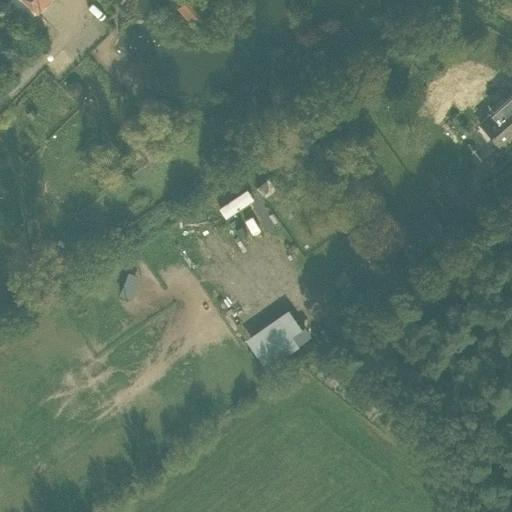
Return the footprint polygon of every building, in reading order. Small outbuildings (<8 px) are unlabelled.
[(23,0),(36,12),(48,0),(23,0)] [(203,13),(192,0),(186,0),(176,9),(190,25),(203,13)] [(0,65),(5,70),(14,61),(0,45),(0,43),(3,40),(0,36),(0,65)] [(503,148),(511,139),(511,93),(478,120),(503,148)] [(323,144),(313,152),(319,159),(329,151),(323,144)] [(511,164),(487,180),(494,191),(511,180),(511,164)] [(137,298),(145,275),(132,270),(123,293),(137,298)]
